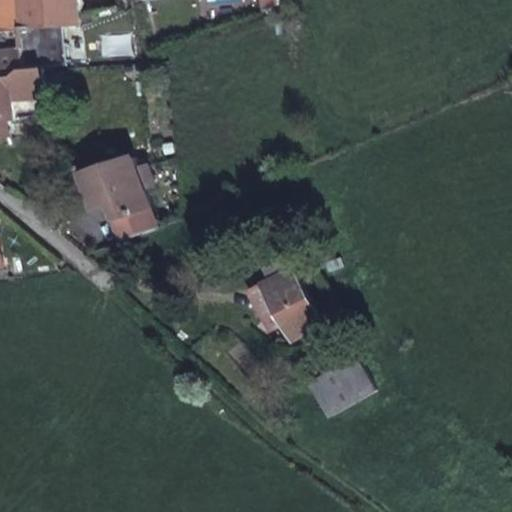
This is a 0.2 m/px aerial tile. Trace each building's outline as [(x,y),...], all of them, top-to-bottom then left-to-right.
[(0,0),(0,30),(23,29),(21,0),(0,0)] [(21,0),(23,29),(66,26),(83,25),(82,0),(21,0)] [(23,29),(24,50),(25,55),(27,71),(47,69),(68,66),(66,26),(23,29)] [(0,48),(23,45),(21,30),(0,33),(0,48)] [(0,133),(5,133),(4,122),(10,120),(16,119),(15,99),(13,82),(27,71),(25,55),(0,57),(0,133)] [(47,69),(27,71),(13,82),(15,99),(48,97),(48,85),(47,69)] [(144,234),(155,230),(152,222),(157,220),(147,189),(141,170),(136,156),(86,173),(97,207),(107,204),(113,203),(126,240),(144,234)] [(141,170),(147,189),(157,185),(152,166),(141,170)] [(107,204),(119,243),(126,240),(113,203),(107,204)] [(289,250),(265,262),(273,281),(253,290),(270,326),(272,331),(286,325),(294,340),(326,325),(289,250)] [(341,257),(328,263),(331,270),(333,271),(344,266),(341,257)] [(356,351),(310,377),(315,384),(361,359),(356,351)] [(361,359),(315,384),(319,391),(333,416),(379,389),(361,359)]
